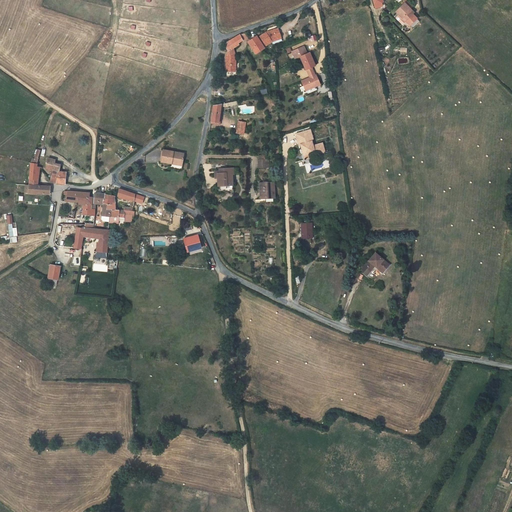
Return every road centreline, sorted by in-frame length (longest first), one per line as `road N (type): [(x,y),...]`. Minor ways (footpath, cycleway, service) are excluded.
road 1 (residential): [(511,366),(361,335),(253,287),(222,269),(200,218)]
road 2 (track): [(250,511),(225,271)]
road 3 (track): [(96,185),(89,129),(0,65)]
road 4 (residential): [(111,180),(169,130),(210,76)]
road 5 (residential): [(200,218),(197,166),(210,76)]
